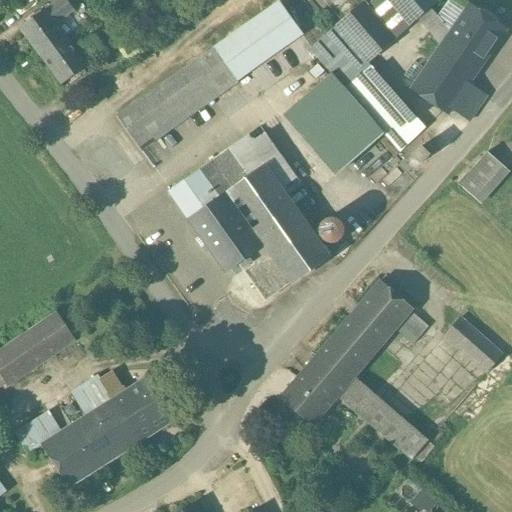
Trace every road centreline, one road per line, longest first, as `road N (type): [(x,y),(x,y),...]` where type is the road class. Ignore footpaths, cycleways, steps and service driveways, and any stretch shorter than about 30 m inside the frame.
road 1 (unclassified): [(511,94),(447,170),(225,388)]
road 2 (residential): [(0,70),(225,388)]
road 3 (unclassified): [(225,388),(215,434),(176,479),(122,511)]
